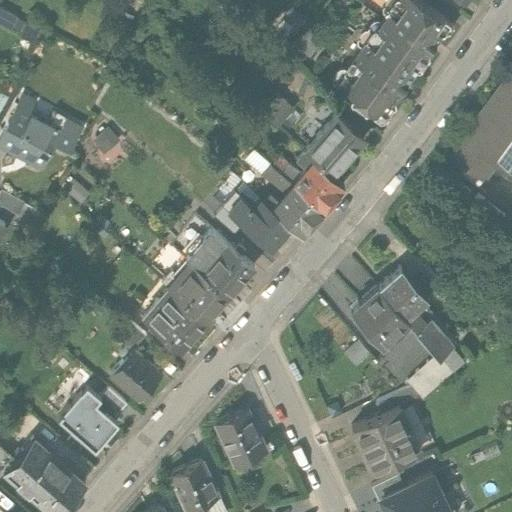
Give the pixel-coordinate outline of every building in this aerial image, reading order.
[(421,0),(394,0),(382,16),(427,48),(449,20),(421,0)] [(16,13),(0,4),(0,20),(9,25),(16,13)] [(380,113),(427,48),(382,16),(367,36),(365,35),(350,55),(352,56),(337,77),(351,87),(350,89),(366,101),(365,102),(380,113)] [(313,21),(295,43),(308,53),(326,31),(313,21)] [(286,73),(297,62),(276,43),(265,54),(286,73)] [(120,60),(133,72),(145,59),(132,47),(120,60)] [(511,66),(449,151),(482,175),(494,158),(511,171),(511,66)] [(276,125),(292,106),(273,89),(257,108),(276,125)] [(34,98),(23,92),(8,120),(6,119),(0,129),(0,138),(19,148),(18,150),(40,161),(52,137),(68,145),(80,122),(64,113),(58,126),(28,110),(34,98)] [(303,148),(314,157),(330,172),(362,136),(349,125),(350,123),(337,111),(303,148)] [(118,136),(105,122),(89,137),(102,151),(118,136)] [(244,157),(285,190),(293,182),(269,161),(253,146),(244,157)] [(295,156),(307,166),(314,157),(303,148),(302,147),(295,156)] [(277,152),(269,161),(293,182),(302,171),(277,152)] [(302,171),(293,182),(322,206),(343,182),(330,172),(314,157),(307,166),(302,171)] [(62,185),(79,200),(88,189),(71,175),(62,185)] [(269,245),(290,221),(272,205),(265,199),(242,179),(234,188),(225,180),(212,195),(269,245)] [(301,231),(322,206),(293,182),(285,190),(279,197),(272,205),(290,221),(301,231)] [(3,189),(0,194),(0,202),(29,217),(35,206),(3,189)] [(265,199),(272,205),(279,197),(271,191),(265,199)] [(29,217),(24,226),(37,233),(48,212),(35,206),(29,217)] [(185,254),(189,258),(227,291),(253,262),(211,225),(185,254)] [(167,283),(169,285),(205,317),(227,291),(189,258),(167,283)] [(400,263),(377,283),(407,317),(407,318),(413,326),(424,317),(413,305),(425,294),(400,263)] [(449,272),(435,285),(460,315),(476,302),(467,292),(466,293),(449,272)] [(407,318),(407,317),(377,283),(349,307),(380,342),(407,318)] [(180,345),(205,317),(169,285),(159,297),(157,295),(142,312),(180,345)] [(428,313),(424,317),(413,326),(435,351),(452,369),(462,360),(454,350),(451,353),(449,349),(453,346),(450,342),(452,340),(428,313)] [(115,331),(126,341),(133,346),(146,332),(128,316),(115,331)] [(355,359),(367,347),(357,336),(344,348),(355,359)] [(160,369),(133,346),(126,341),(119,350),(123,354),(110,370),(138,394),(150,381),(152,383),(160,372),(158,370),(160,369)] [(404,378),(409,383),(418,394),(421,396),(452,369),(435,351),(404,378)] [(97,392),(85,380),(57,413),(94,445),(117,418),(113,414),(93,397),(97,392)] [(106,382),(97,392),(93,397),(113,414),(125,400),(106,382)] [(374,399),(379,410),(397,401),(398,403),(401,402),(418,394),(409,383),(374,399)] [(379,410),(350,423),(371,469),(433,441),(415,402),(404,407),(401,402),(398,403),(397,401),(379,410)] [(217,416),(214,418),(234,459),(266,443),(246,402),(231,409),(230,407),(216,413),(217,416)] [(53,511),(83,478),(32,432),(10,456),(1,466),(3,468),(20,483),(16,488),(23,495),(28,490),(53,511)] [(10,456),(0,447),(0,470),(3,468),(1,466),(10,456)] [(173,467),(169,469),(188,511),(223,511),(228,510),(203,453),(185,461),(184,459),(172,464),(173,467)] [(449,511),(430,470),(402,483),(380,494),(382,499),(387,510),(385,511),(386,511),(449,511)] [(378,500),(382,499),(380,494),(402,483),(396,471),(370,483),(378,500)] [(165,511),(161,500),(133,511),(165,511)]
